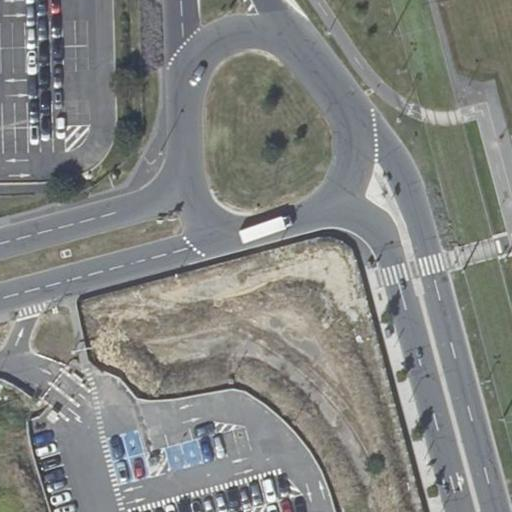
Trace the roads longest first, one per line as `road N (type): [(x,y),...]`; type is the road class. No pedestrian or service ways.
road 1 (tertiary): [(496,511),(412,188),(395,154),(353,118)]
road 2 (tertiary): [(327,208),(371,223),(390,248),(459,511)]
road 3 (tertiary): [(0,298),(239,232)]
road 4 (tertiary): [(181,164),(173,184),(137,208),(0,244)]
road 5 (tertiary): [(300,47),(270,34),(216,39),(180,86)]
